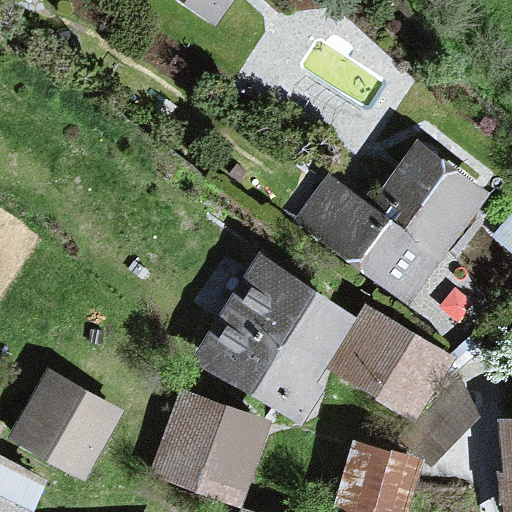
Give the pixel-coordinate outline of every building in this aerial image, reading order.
[(235,0),(180,0),(217,26),(235,0)] [(333,178),(300,222),(407,300),(487,192),(418,141),(370,206),(333,178)] [(358,315),(257,257),(198,360),(298,418),(358,315)] [(453,359),(366,310),(329,376),(417,424),(453,359)] [(117,411),(49,373),(8,444),(77,482),(117,411)] [(264,424),(176,394),(148,477),(236,507),(264,424)] [(511,511),(511,420),(498,422),(507,511),(511,511)] [(406,511),(422,462),(349,439),(329,503),(357,511),(406,511)] [(35,511),(48,481),(0,461),(0,511),(35,511)]
